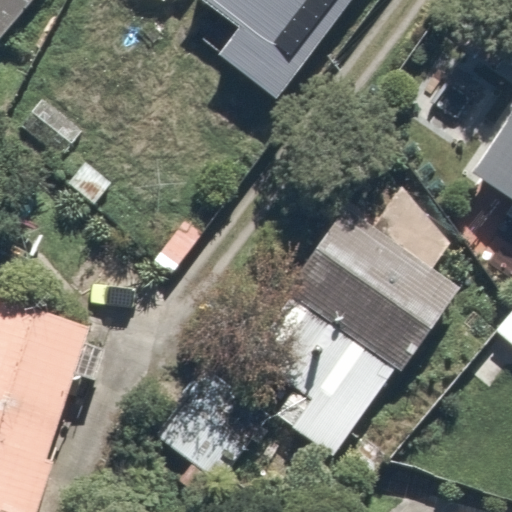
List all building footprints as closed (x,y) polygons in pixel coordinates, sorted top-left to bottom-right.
[(269,103),(341,0),(179,0),(225,32),(207,59),(269,103)] [(511,79),(454,171),(511,205),(511,79)] [(452,298),(330,210),(229,351),(293,396),(277,418),(336,461),(452,298)] [(511,284),(496,304),(511,316),(511,284)] [(17,511),(77,331),(0,305),(0,511),(17,511)] [(268,410),(188,367),(142,454),(222,497),(268,410)]
